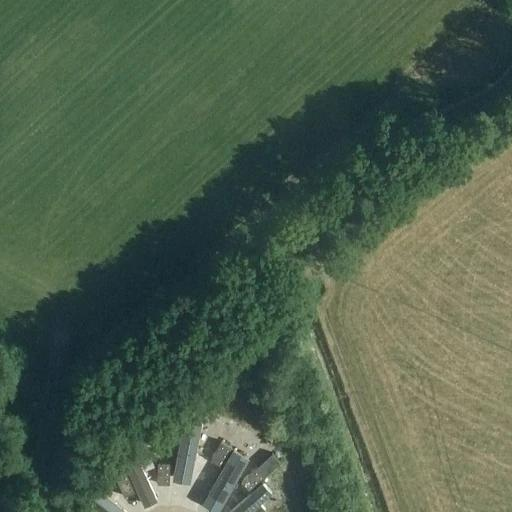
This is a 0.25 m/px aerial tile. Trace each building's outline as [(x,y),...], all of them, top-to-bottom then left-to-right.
[(203,422),(187,418),(175,480),(191,483),(203,422)] [(221,466),(231,448),(221,442),(210,460),(221,466)] [(136,453),(123,459),(143,503),(144,506),(157,500),(136,453)] [(207,498),(219,505),(244,460),(231,454),(208,496),(207,498)] [(169,484),(170,463),(158,463),(157,484),(169,484)] [(249,491),(265,477),(257,468),(241,482),(249,491)] [(135,492),(127,473),(116,478),(124,497),(135,492)] [(271,493),(262,483),(229,511),(250,511),(254,509),(257,511),(261,511),(265,509),(260,504),(271,493)]
